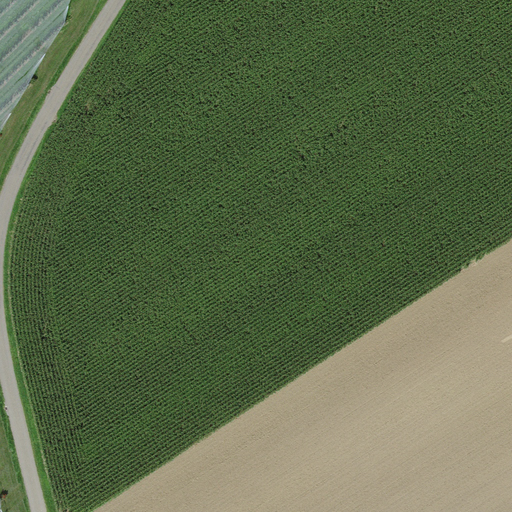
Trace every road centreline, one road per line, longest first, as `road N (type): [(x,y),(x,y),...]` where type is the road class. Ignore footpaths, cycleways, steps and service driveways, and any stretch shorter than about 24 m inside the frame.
road 1 (track): [(0,239),(19,166),(120,0)]
road 2 (track): [(39,511),(0,325)]
